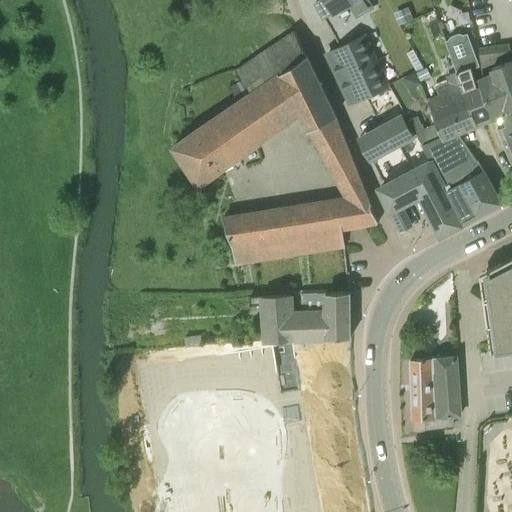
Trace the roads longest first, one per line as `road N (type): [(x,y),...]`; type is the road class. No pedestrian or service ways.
road 1 (residential): [(412,276),(291,0)]
road 2 (secondary): [(393,511),(373,391),(376,332),(392,294),(412,276)]
